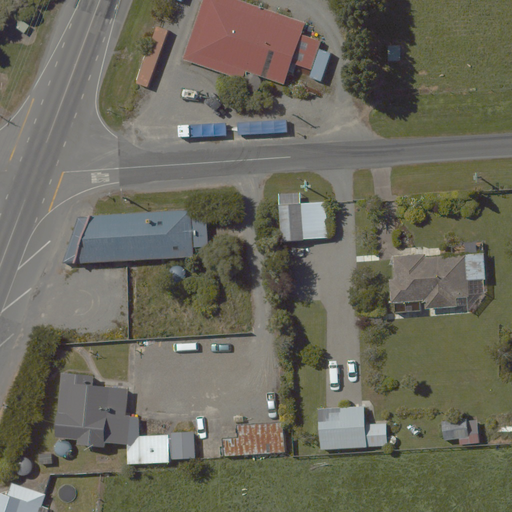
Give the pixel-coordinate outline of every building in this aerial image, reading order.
[(288,6),(267,0),(176,0),(163,48),(267,77),(288,6)] [(401,44),(385,45),(386,65),(401,64),(401,44)] [(304,190),(279,191),(280,245),(304,244),(304,231),(325,231),(324,205),(304,205),(304,190)] [(76,265),(184,260),(209,258),(206,212),(91,218),(76,265)] [(243,239),(243,245),(260,244),(258,219),(225,221),(226,240),(243,239)] [(484,242),(394,246),(397,314),(408,313),(408,305),(427,304),(428,311),(459,310),(459,303),(471,303),(470,285),(488,284),(487,254),(484,254),(484,242)] [(127,435),(142,435),(141,415),(129,416),(128,390),(56,393),(59,442),(80,440),(81,453),(107,452),(107,446),(127,445),(127,435)] [(366,401),(316,404),(319,452),(389,448),(387,421),(367,422),(366,401)] [(481,416),(443,417),(444,445),(482,444),(481,416)] [(222,430),(224,459),(288,456),(286,420),(222,424),(222,430)] [(142,435),(127,435),(128,465),(195,462),(193,432),(142,435)] [(52,491),(10,483),(7,495),(0,493),(0,511),(54,511),(55,510),(49,509),(52,491)]
